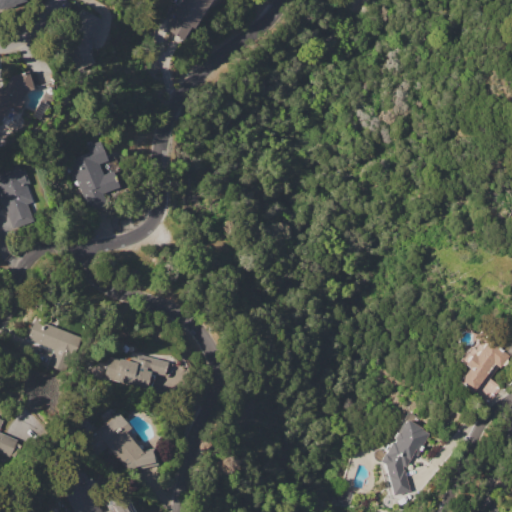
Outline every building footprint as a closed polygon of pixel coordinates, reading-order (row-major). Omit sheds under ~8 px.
[(26,0),(0,9),(0,0),(26,0)] [(172,16),(182,0),(209,0),(192,28),(190,27),(182,39),(166,30),(174,17),(172,16)] [(76,70),(71,57),(60,52),(82,9),(100,18),(86,44),(93,62),(76,70)] [(0,88),(3,90),(11,76),(28,71),(33,88),(27,90),(21,100),(23,101),(16,113),(7,108),(0,120),(0,88)] [(68,160),(89,152),(86,146),(100,141),(107,161),(98,164),(102,175),(112,171),(118,187),(102,193),(106,204),(87,211),(68,160)] [(0,193),(0,168),(18,162),(21,171),(24,169),(29,184),(26,185),(32,201),(26,203),(32,221),(12,228),(0,193)] [(27,339),(35,320),(80,338),(66,373),(48,365),(54,350),(27,339)] [(486,342),(488,340),(509,357),(507,359),(507,360),(507,362),(506,363),(505,365),(503,365),(502,365),(500,368),(495,364),(483,379),(482,379),(472,391),(459,381),(469,368),(464,364),(465,363),(465,362),(465,361),(465,359),(466,357),(467,356),(469,356),(471,356),(473,353),(474,354),(475,352),(476,351),(478,350),(480,350),(481,349),(480,347),(480,346),(481,344),(483,343),(484,342),(486,342)] [(109,357),(118,360),(118,358),(130,362),(132,353),(167,363),(163,377),(149,373),(145,388),(104,376),(109,357)] [(96,430),(117,413),(130,428),(126,431),(142,451),(151,449),(153,465),(130,470),(128,470),(96,430)] [(403,470),(409,491),(392,496),(383,464),(378,461),(383,452),(384,453),(390,441),(393,442),(405,419),(422,428),(421,430),(428,433),(422,446),(423,447),(421,451),(419,450),(416,456),(412,453),(403,470)] [(0,420),(2,421),(0,425),(0,433),(16,440),(7,460),(0,456),(0,420)] [(72,511),(102,511),(81,471),(56,483),(72,511)]
